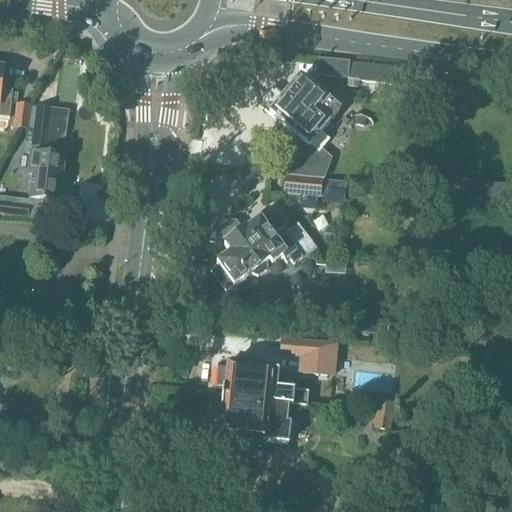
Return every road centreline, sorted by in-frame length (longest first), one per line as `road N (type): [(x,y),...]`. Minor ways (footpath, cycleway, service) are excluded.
road 1 (secondary): [(107,511),(151,157)]
road 2 (primary): [(196,41),(247,24),(511,64)]
road 3 (primary): [(511,23),(348,0)]
